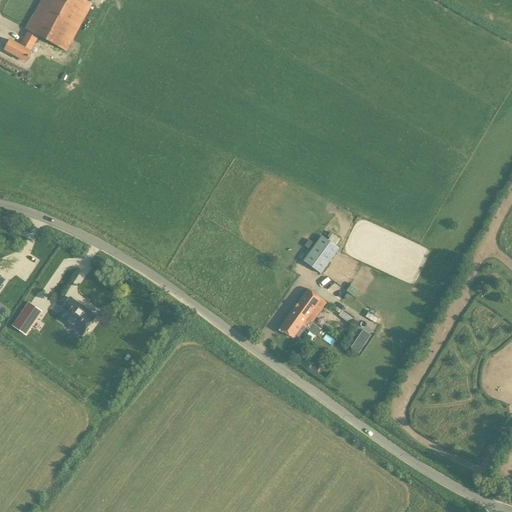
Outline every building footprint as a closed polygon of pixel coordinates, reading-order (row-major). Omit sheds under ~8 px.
[(66,51),(91,6),(92,4),(83,0),(41,0),(26,29),(28,31),(20,46),(10,40),(7,44),(6,46),(4,50),(26,62),(28,58),(29,56),(31,52),(28,50),(32,43),(34,44),(38,36),(66,51)] [(303,261),(308,265),(321,274),(339,248),(321,236),(303,261)] [(313,243),(309,240),(305,246),(309,249),(313,243)] [(351,285),(349,287),(346,291),(354,296),(357,293),(358,291),(351,285)] [(294,309),(312,322),(326,303),(308,289),(294,309)] [(64,318),(84,333),(94,320),(81,310),(83,308),(70,298),(62,307),(68,312),(64,318)] [(42,312),(28,303),(12,326),(26,335),(42,312)] [(312,322),(294,309),(279,329),(292,338),(302,325),(307,329),(312,322)] [(365,317),(375,323),(378,319),(367,313),(365,317)] [(363,330),(350,348),(359,354),(371,336),(363,330)]
